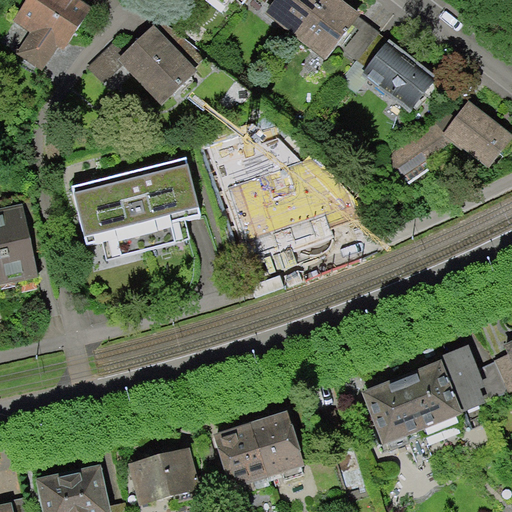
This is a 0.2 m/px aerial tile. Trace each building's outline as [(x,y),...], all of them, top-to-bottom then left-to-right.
[(28,0),(19,14),(37,26),(19,54),(41,69),(58,44),(64,48),(73,36),(89,11),(72,0),(28,0)] [(285,15),(280,22),(297,35),(325,0),(279,0),(274,6),(285,15)] [(325,0),(297,35),(314,49),(320,42),(331,51),(356,19),(337,4),(331,0),(325,0)] [(151,33),(123,59),(164,102),(176,91),(192,76),(189,73),(205,56),(165,25),(155,37),(151,33)] [(377,36),(364,26),(345,49),(358,59),(377,36)] [(377,36),(358,59),(357,60),(370,70),(365,76),(410,112),(438,74),(424,63),(419,69),(401,54),(377,36)] [(467,107),(456,121),(444,111),(435,123),(386,157),(406,187),(411,183),(414,187),(429,176),(426,173),(431,169),(425,160),(438,151),(438,150),(451,141),(452,139),(462,147),(463,145),(490,166),(510,140),(482,119),(467,107)] [(294,192),(296,195),(325,220),(341,202),(310,175),(302,178),(290,144),(234,163),(239,179),(229,183),(229,187),(231,193),(233,197),(244,194),(248,206),(241,208),(242,209),(265,201),(294,192)] [(112,179),(72,189),(86,247),(116,239),(120,257),(175,243),(171,225),(200,218),(186,160),(132,174),(133,181),(126,183),(113,186),(112,179)] [(44,243),(32,195),(0,202),(4,218),(0,218),(0,296),(2,298),(17,295),(21,289),(18,276),(35,272),(29,247),(44,243)] [(511,346),(505,349),(509,356),(494,362),(508,392),(511,390),(511,346)] [(508,392),(494,362),(475,371),(466,349),(442,358),(446,367),(440,370),(439,367),(435,369),(434,367),(428,364),(421,367),(419,373),(419,375),(412,378),(403,381),(421,428),(425,437),(458,424),(454,414),(457,413),(456,411),(462,408),(463,412),(508,392)] [(409,443),(405,434),(421,428),(403,381),(394,385),(386,388),(385,386),(379,383),(372,386),(369,393),(370,394),(366,396),(384,442),(387,441),(390,450),(409,443)] [(330,445),(344,440),(334,412),(319,417),(330,445)] [(266,476),(268,481),(282,476),(284,481),(303,474),(286,417),(259,425),(251,428),(266,476)] [(266,476),(251,428),(225,436),(216,439),(235,496),(255,490),(252,480),(266,476)] [(174,495),(176,503),(198,497),(187,452),(148,463),(132,467),(142,504),(174,495)] [(126,511),(124,504),(106,508),(98,470),(56,479),(39,483),(45,511),(126,511)] [(0,511),(28,511),(25,497),(0,502),(0,511)]
